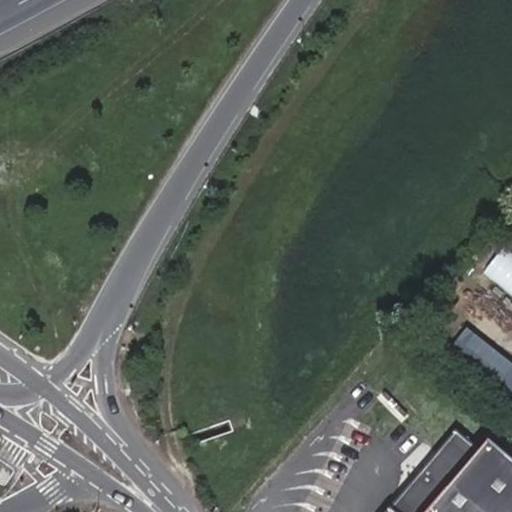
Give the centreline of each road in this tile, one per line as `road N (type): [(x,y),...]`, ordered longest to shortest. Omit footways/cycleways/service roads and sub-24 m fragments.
road 1 (trunk): [(111,308),(174,191),(301,0)]
road 2 (trunk): [(165,505),(102,384),(111,308)]
road 3 (tertiary): [(165,505),(42,386)]
road 4 (tertiary): [(0,418),(102,483)]
